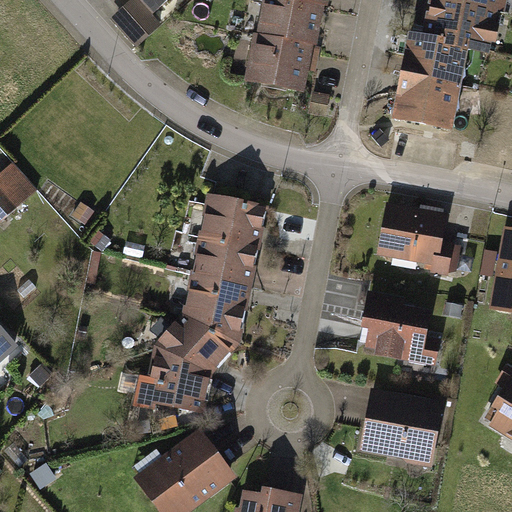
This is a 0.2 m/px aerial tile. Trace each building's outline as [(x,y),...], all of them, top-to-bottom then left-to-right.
[(156,16),(142,0),(135,0),(114,18),(137,46),(163,24),(156,16)] [(142,0),(156,16),(174,0),(142,0)] [(332,4),(306,0),(271,0),(266,31),(319,39),(327,41),(332,4)] [(501,5),(469,0),(437,0),(430,40),(471,47),(493,50),(501,5)] [(319,39),(266,31),(260,30),(253,74),(312,84),(319,39)] [(406,76),(464,86),(471,47),(430,40),(413,37),(406,76)] [(464,86),(406,76),(399,118),(457,128),(464,86)] [(333,97),(317,95),(314,115),(330,117),(333,97)] [(43,191),(16,163),(0,177),(0,221),(5,226),(43,191)] [(205,238),(259,248),(266,209),(212,199),(205,238)] [(450,212),(393,203),(384,254),(441,264),(445,241),(450,212)] [(511,229),(510,229),(496,310),(511,312),(511,229)] [(259,248),(205,238),(197,278),(251,288),(259,248)] [(459,244),(445,241),(441,264),(439,272),(454,274),(459,244)] [(490,251),(485,274),(498,276),(502,253),(490,251)] [(189,316),(230,339),(240,328),(251,288),(197,278),(189,316)] [(410,299),(374,293),(365,348),(383,351),(382,356),(436,365),(439,343),(432,342),(437,312),(409,307),(410,299)] [(162,349),(209,372),(230,339),(189,316),(163,337),(162,349)] [(0,329),(0,365),(18,350),(0,329)] [(209,372),(162,349),(155,404),(201,411),(209,372)] [(450,398),(382,387),(372,445),(440,457),(450,398)] [(511,390),(496,418),(511,427),(511,390)] [(192,511),(241,477),(205,429),(142,475),(169,511),(192,511)] [(275,496),(248,491),(245,511),(302,511),(306,491),(277,487),(275,496)]
